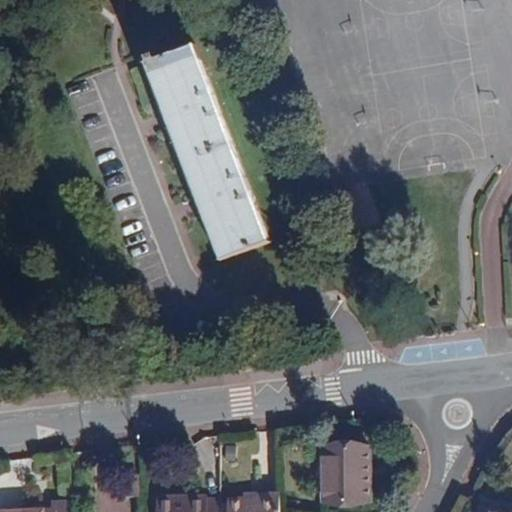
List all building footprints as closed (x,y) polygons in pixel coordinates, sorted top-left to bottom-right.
[(148,64),(222,260),(269,242),(194,46),(148,64)] [(321,448),(322,502),(347,502),(354,448),(321,448)] [(370,501),(370,448),(354,448),(347,502),(370,501)] [(127,493),(141,494),(141,472),(127,471),(127,493)] [(220,511),(221,501),(207,501),(206,498),(157,498),(157,511),(220,511)]
